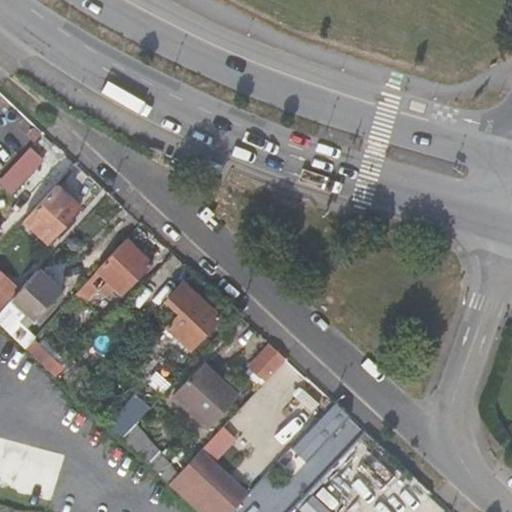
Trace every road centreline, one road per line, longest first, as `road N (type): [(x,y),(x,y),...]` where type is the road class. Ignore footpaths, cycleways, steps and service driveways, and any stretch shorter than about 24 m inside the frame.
road 1 (primary): [(0,3),(227,130),(510,225)]
road 2 (unclassified): [(63,119),(131,166),(434,441)]
road 3 (primary): [(511,163),(201,62),(93,0)]
road 4 (unclassified): [(510,225),(434,441)]
